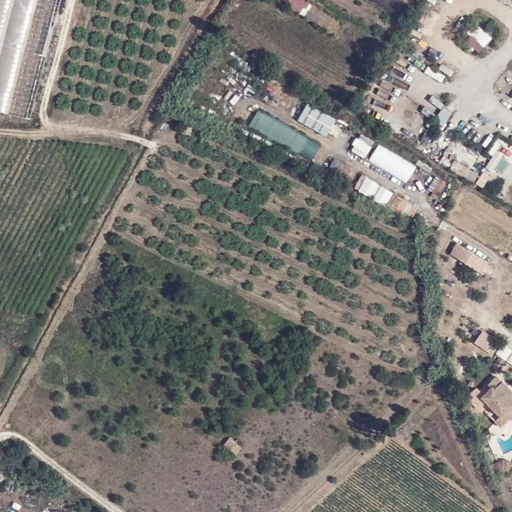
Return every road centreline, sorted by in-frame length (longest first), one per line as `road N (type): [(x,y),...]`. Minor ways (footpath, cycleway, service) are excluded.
road 1 (track): [(242,0),(234,18),(246,29),(367,95),(401,97)]
road 2 (track): [(416,194),(428,214),(501,259),(486,315),(511,339)]
road 3 (track): [(0,133),(111,131),(152,143)]
road 4 (track): [(55,131),(44,109),(73,0)]
